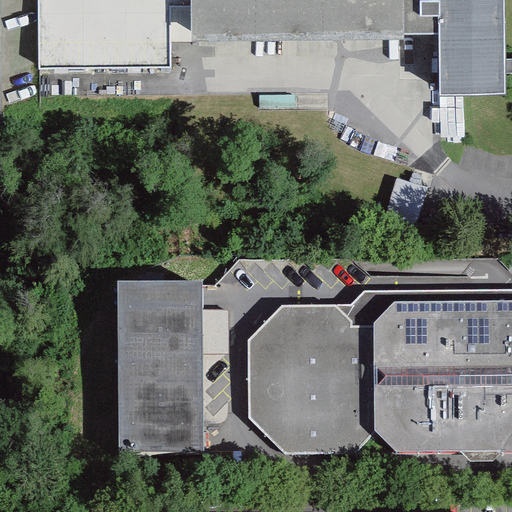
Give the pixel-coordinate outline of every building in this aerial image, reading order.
[(191,0),(193,40),(439,35),(438,0),(191,0)] [(502,0),(438,0),(439,35),(441,96),(504,95),(502,0)] [(417,218),(424,187),(396,181),(390,211),(417,218)] [(209,317),(210,285),(127,285),(125,458),(209,459),(210,362),(231,362),(231,317),(209,317)] [(290,308),(256,343),(255,420),(289,456),(511,453),(511,292),(372,293),(359,308),(290,308)]
